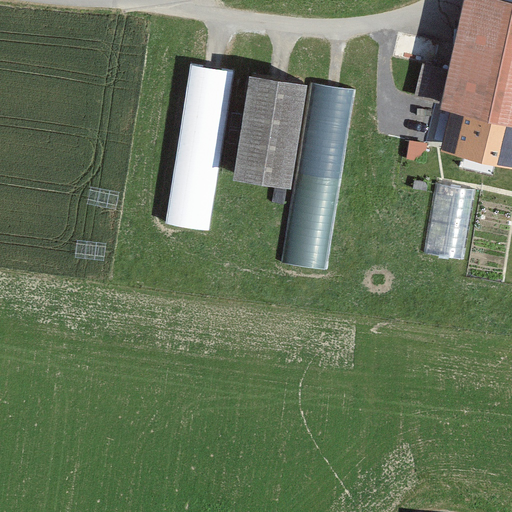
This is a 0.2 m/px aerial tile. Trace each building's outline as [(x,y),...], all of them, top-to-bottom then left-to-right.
[(511,9),(474,0),(471,0),(446,106),(470,112),(460,154),(511,166),(511,9)] [(234,68),(192,61),(165,219),(207,226),(234,68)] [(309,72),(251,61),(232,164),(290,175),(309,72)] [(426,155),(428,138),(411,136),(409,152),(426,155)] [(428,250),(467,254),(474,182),(434,178),(428,250)]
